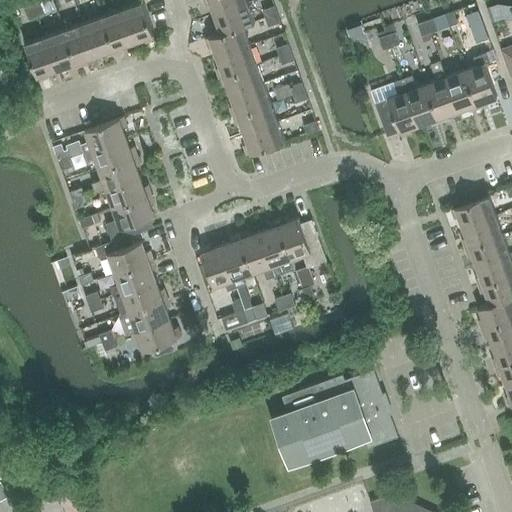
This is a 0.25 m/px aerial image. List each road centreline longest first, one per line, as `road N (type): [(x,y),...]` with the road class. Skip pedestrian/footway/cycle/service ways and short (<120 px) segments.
road 1 (residential): [(510,511),(393,188)]
road 2 (residential): [(393,188),(381,172),(349,163),(257,192),(228,191)]
road 3 (residential): [(210,328),(173,220),(228,191)]
road 4 (residential): [(228,191),(185,73),(176,69)]
road 5 (residential): [(393,188),(511,144)]
